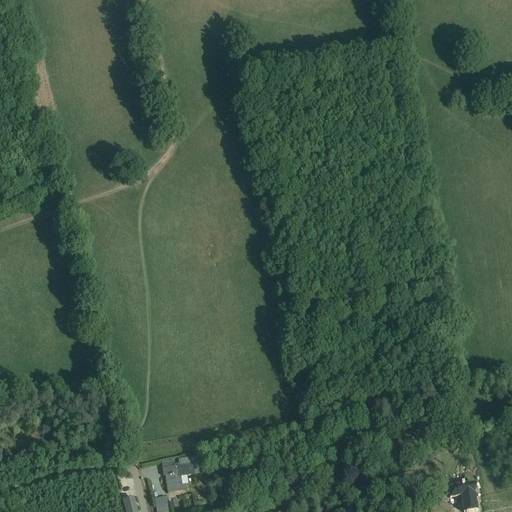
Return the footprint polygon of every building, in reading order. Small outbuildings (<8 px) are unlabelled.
[(345,462),(340,456),(327,466),(331,471),(334,470),(345,462)] [(179,465),(179,467),(162,470),(163,478),(165,478),(168,494),(186,491),(185,486),(188,485),(187,477),(202,475),(199,458),(178,461),(179,465)] [(162,463),(162,470),(179,467),(179,465),(174,466),(174,461),(162,463)] [(462,486),(467,511),(478,511),(474,484),(462,486)] [(157,511),(168,510),(166,498),(155,500),(157,511)] [(136,511),(133,500),(123,502),(126,511),(136,511)] [(231,511),(229,503),(219,506),(220,509),(218,509),(219,511),(231,511)]
